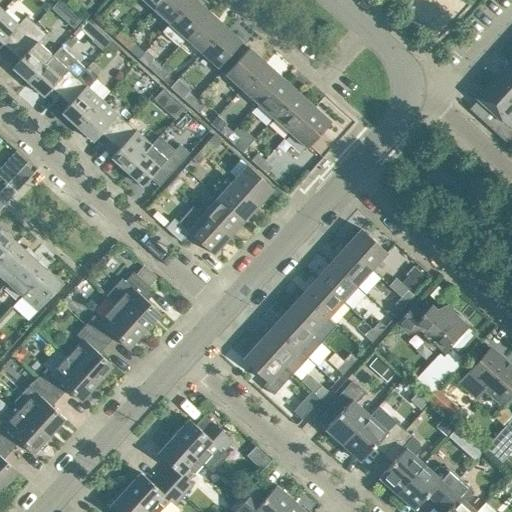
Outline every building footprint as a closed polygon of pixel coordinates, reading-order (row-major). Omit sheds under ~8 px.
[(60,0),(58,0),(51,9),(59,15),(67,5),(60,0)] [(143,0),(154,9),(161,0),(143,0)] [(170,23),(190,0),(161,0),(154,9),(170,23)] [(178,46),(186,38),(208,13),(193,0),(190,0),(170,23),(162,31),(178,46)] [(3,10),(0,13),(0,44),(2,43),(11,51),(35,25),(26,17),(19,25),(3,10)] [(202,52),(224,27),(208,13),(186,38),(202,52)] [(85,19),(78,27),(102,49),(110,41),(85,19)] [(35,25),(11,51),(20,60),(13,67),(28,82),(52,55),(38,42),(45,34),(35,25)] [(239,41),(224,27),(202,52),(218,67),(242,41),(240,40),(239,41)] [(122,43),(128,37),(121,30),(115,37),(122,43)] [(145,52),(136,44),(128,37),(122,43),(139,59),(145,52)] [(60,47),(52,55),(28,82),(44,96),(51,88),(60,96),(77,78),(85,69),(60,47)] [(242,88),(264,64),(249,50),(251,49),(249,48),(225,74),(242,88)] [(153,59),(147,66),(154,72),(160,66),(153,59)] [(511,62),(497,78),(511,92),(511,62)] [(258,103),(280,78),(264,64),(242,88),(258,103)] [(168,73),(160,66),(154,72),(162,79),(168,73)] [(85,69),(77,78),(60,96),(69,104),(62,112),(78,126),(102,100),(87,87),(95,78),(85,69)] [(274,117),(296,93),(280,78),(258,103),(274,117)] [(509,126),(511,122),(511,92),(497,78),(479,98),(486,105),(477,115),(507,142),(511,136),(511,128),(510,126),(509,126)] [(162,90),(153,99),(163,108),(171,98),(162,90)] [(189,92),(183,98),(190,105),(196,99),(189,92)] [(290,132),(314,106),(313,105),(312,106),(296,93),(274,117),(290,132)] [(204,105),(196,99),(190,105),(198,112),(204,105)] [(126,122),(102,100),(78,126),(93,141),(101,133),(109,141),(126,122)] [(331,122),(314,106),(290,132),(307,148),(331,122)] [(232,131),(225,125),(226,124),(218,116),(211,124),(226,138),(232,131)] [(151,145),(126,122),(109,141),(119,149),(111,157),(127,171),(151,145)] [(240,138),(232,131),(226,138),(234,145),(240,138)] [(213,149),(206,144),(206,143),(199,151),(206,157),(213,149)] [(159,186),(189,152),(180,145),(167,159),(151,145),(127,171),(143,185),(150,177),(159,186)] [(199,164),(206,157),(199,151),(192,159),(199,164)] [(257,153),(251,160),(258,167),(264,160),(257,153)] [(272,167),(264,160),(258,167),(266,173),(272,167)] [(16,192),(33,174),(34,172),(25,164),(7,184),(16,192)] [(247,165),(232,181),(257,204),(271,189),(272,190),(273,188),(247,165)] [(183,181),(177,175),(170,183),(177,189),(183,181)] [(257,204),(232,181),(218,197),(243,220),(257,204)] [(170,197),(177,189),(170,183),(163,191),(170,197)] [(0,204),(2,207),(16,192),(7,184),(0,191),(0,204)] [(243,220),(218,197),(203,213),(229,237),(230,236),(229,235),(243,220)] [(190,205),(176,220),(174,218),(165,227),(180,241),(188,231),(213,254),(229,237),(203,213),(202,215),(190,205)] [(0,259),(16,242),(0,228),(0,227),(0,259)] [(361,228),(345,246),(371,269),(387,252),(361,228)] [(0,276),(7,282),(34,252),(28,246),(25,250),(16,242),(0,259),(0,276)] [(371,269),(345,246),(344,247),(346,248),(332,263),(357,285),(371,269)] [(22,296),(46,269),(37,261),(40,258),(34,252),(7,282),(22,296)] [(366,294),(357,286),(357,285),(332,263),(317,279),(342,301),(343,301),(352,310),(366,294)] [(408,302),(414,295),(412,293),(426,278),(415,268),(401,283),(408,289),(401,296),(408,302)] [(62,283),(46,269),(22,296),(38,310),(62,283)] [(134,271),(124,282),(121,279),(106,295),(115,304),(145,330),(161,313),(144,298),(152,288),(134,271)] [(342,301),(317,279),(303,295),(328,317),(342,301)] [(337,326),(328,317),(303,295),(288,311),(322,341),(337,326)] [(401,310),(408,302),(401,296),(394,304),(401,310)] [(145,330),(115,304),(100,320),(94,315),(85,325),(104,342),(112,333),(129,348),(145,330)] [(422,315),(413,306),(397,323),(408,332),(416,324),(424,331),(423,332),(423,336),(431,342),(434,342),(435,341),(444,350),(449,345),(459,354),(476,335),(466,326),(467,326),(451,312),(451,304),(441,315),(431,305),(422,315)] [(322,341),(288,311),(274,327),(308,357),(322,341)] [(379,334),(386,327),(379,321),(372,328),(379,334)] [(96,350),(104,342),(85,325),(77,334),(82,340),(67,356),(97,383),(113,366),(96,350)] [(308,357),(274,327),(260,342),(259,341),(258,342),(293,373),(308,357)] [(372,342),(379,334),(372,328),(365,336),(372,342)] [(293,373),(258,342),(243,359),(267,381),(263,385),(273,395),(293,373)] [(511,367),(501,357),(491,348),(460,382),(476,397),(484,388),(502,404),(511,392),(511,367)] [(350,366),(356,359),(350,353),(343,360),(350,366)] [(97,383),(67,356),(52,373),(46,368),(38,377),(56,394),(64,386),(81,401),(97,383)] [(343,374),(350,366),(343,360),(336,368),(343,374)] [(48,403),(56,394),(38,377),(14,404),(20,409),(49,436),(65,418),(48,403)] [(343,445),(370,415),(356,403),(365,393),(351,381),(333,400),(343,409),(325,429),(343,445)] [(321,398),(327,391),(321,385),(314,392),(321,398)] [(441,411),(451,401),(438,389),(429,399),(441,411)] [(302,419),(314,406),(321,398),(314,392),(311,390),(293,410),(302,419)] [(49,436),(20,409),(4,426),(0,421),(0,439),(9,447),(16,439),(33,454),(49,436)] [(396,440),(405,430),(393,418),(384,428),(370,415),(343,445),(361,461),(387,432),(396,440)] [(511,416),(484,448),(500,462),(511,448),(511,416)] [(189,419),(173,436),(203,463),(213,472),(227,456),(223,451),(233,440),(214,423),(205,433),(189,419)] [(419,443),(418,441),(405,430),(396,440),(405,448),(379,477),(396,493),(423,464),(415,456),(419,450),(419,443)] [(203,463),(173,436),(157,453),(174,468),(165,477),(184,494),(193,484),(188,479),(203,463)] [(1,456),(9,447),(0,439),(0,488),(1,489),(17,471),(1,456)] [(436,503),(459,478),(446,466),(436,467),(432,472),(423,464),(396,493),(414,509),(427,495),(436,503)] [(184,494),(165,477),(157,487),(140,472),(125,489),(149,511),(158,511),(169,500),(175,505),(184,494)] [(476,511),(477,511),(467,503),(473,498),(471,489),(459,478),(436,503),(445,511),(444,511),(476,511)] [(263,499),(253,490),(233,511),(283,511),(294,501),(276,485),(263,499)] [(149,511),(125,489),(109,507),(114,511),(149,511)] [(306,511),(294,501),(283,511),(306,511)]
